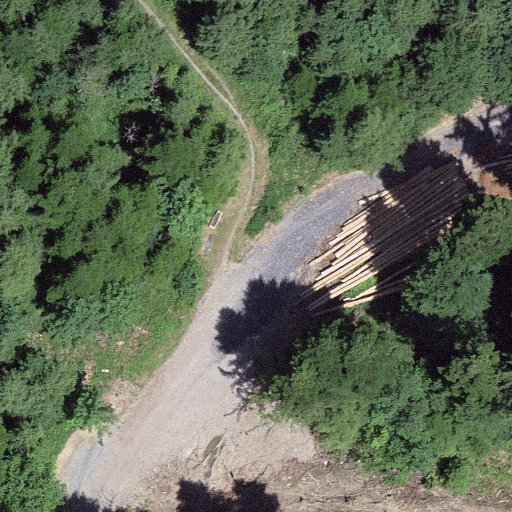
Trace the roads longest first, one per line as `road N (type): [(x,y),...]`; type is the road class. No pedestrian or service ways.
road 1 (track): [(101,511),(233,297),(354,196),(511,126)]
road 2 (track): [(233,297),(251,156),(236,103),(141,0)]
